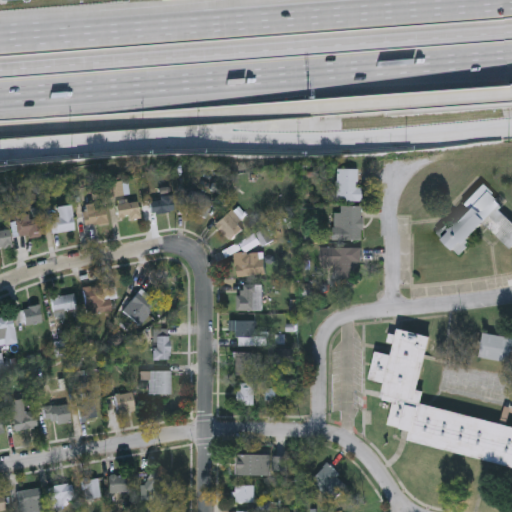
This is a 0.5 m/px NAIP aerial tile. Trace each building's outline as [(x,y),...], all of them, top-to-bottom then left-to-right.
[(360,168),(360,201),(337,201),(337,168),(360,168)] [(128,194),(109,196),(107,182),(127,180),(128,194)] [(465,245),(467,248),(459,257),(435,234),(444,225),(447,228),(467,207),(463,204),(482,185),(502,205),(498,209),(511,222),(511,248),(511,250),(485,225),(465,245)] [(185,205),(195,190),(213,203),(203,218),(185,205)] [(174,212),(151,213),(150,198),(173,197),(174,212)] [(116,203),(139,201),(139,217),(117,219),(116,203)] [(52,232),(50,218),(59,217),(58,206),(72,204),(75,230),(52,232)] [(107,224),(87,225),(86,205),(106,204),(107,224)] [(362,205),(362,240),(335,240),(335,205),(362,205)] [(244,228),(232,240),(216,224),(228,212),(244,228)] [(17,216),(43,216),(43,236),(17,236),(17,216)] [(12,246),(0,247),(0,229),(9,228),(12,246)] [(259,242),(247,251),(241,244),(254,234),(259,242)] [(361,263),(353,263),(353,279),(333,279),(333,269),(320,269),(320,248),(361,248),(361,263)] [(264,277),(235,277),(235,252),(264,252),(264,277)] [(111,299),(113,311),(87,314),(84,287),(116,284),(117,298),(111,299)] [(238,285),(263,285),(263,312),(238,312),(238,285)] [(141,325),(123,311),(142,288),(159,302),(141,325)] [(66,317),(56,319),(51,297),(74,292),(77,309),(65,312),(66,317)] [(26,326),(22,309),(39,304),(43,322),(26,326)] [(0,345),(0,318),(12,316),(17,342),(0,345)] [(255,321),(255,338),(238,338),(238,321),(255,321)] [(511,467),(408,446),(411,433),(388,428),(393,404),(378,401),(380,389),(368,386),(375,354),(391,358),(397,332),(429,338),(418,393),(424,394),(421,409),(511,428),(511,467)] [(155,359),(155,336),(170,336),(170,359),(155,359)] [(510,338),(510,363),(482,363),(482,338),(510,338)] [(257,353),(257,375),(235,375),(235,353),(257,353)] [(171,394),(148,394),(148,371),(171,371),(171,394)] [(255,384),(255,406),(238,406),(238,384),(255,384)] [(135,409),(117,412),(114,395),(132,392),(135,409)] [(95,420),(79,420),(79,399),(95,399),(95,420)] [(14,431),(10,401),(23,400),(25,412),(36,410),(38,428),(14,431)] [(45,425),(44,406),(69,404),(70,423),(45,425)] [(235,454),(261,454),(261,476),(235,476),(235,454)] [(311,482),(327,464),(349,486),(333,503),(311,482)] [(173,493),(153,492),(153,474),(173,475),(173,493)] [(134,475),(134,492),(109,492),(109,475),(134,475)] [(84,499),(82,479),(99,478),(100,498),(84,499)] [(51,485),(73,485),(73,501),(66,501),(66,506),(51,506),(51,485)] [(255,503),(236,503),(236,486),(255,486),(255,503)] [(35,511),(19,511),(18,490),(41,488),(43,511),(35,511)]
